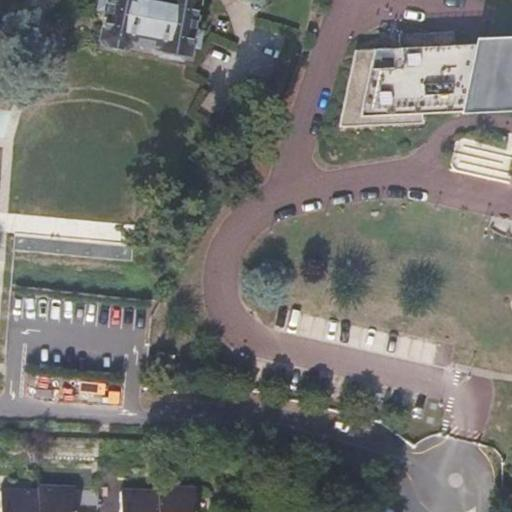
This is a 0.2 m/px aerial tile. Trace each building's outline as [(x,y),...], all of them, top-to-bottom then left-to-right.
[(106,9),(107,0),(100,0),(99,7),(106,9)] [(186,49),(194,0),(107,0),(106,9),(102,25),(100,39),(102,43),(119,46),(127,41),(185,52),(186,49)] [(511,42),(454,45),(453,32),(398,35),(398,48),(355,50),(337,127),(420,122),(420,112),(420,107),(511,102),(511,108),(511,42)] [(185,52),(127,41),(119,46),(102,43),(100,39),(98,49),(129,54),(188,66),(192,67),(195,51),(186,49),(185,52)] [(511,108),(511,102),(420,107),(420,112),(511,108)] [(73,511),(74,509),(75,492),(37,490),(37,495),(36,511),(73,511)] [(194,511),(195,492),(157,490),(157,494),(156,511),(194,511)] [(97,493),(75,492),(74,509),(96,510),(97,493)] [(36,511),(37,495),(0,493),(0,511),(36,511)] [(156,511),(157,494),(120,493),(119,511),(156,511)]
